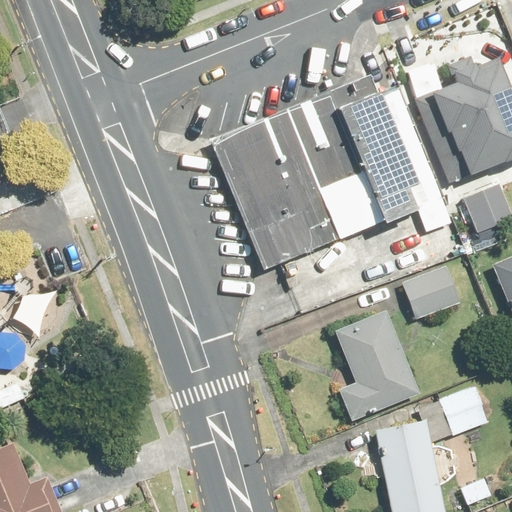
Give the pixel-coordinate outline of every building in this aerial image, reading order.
[(414,100),(449,186),(511,160),(511,86),(501,58),(478,67),(473,54),(447,64),(449,69),(442,72),(448,87),(414,100)] [(366,80),(213,144),(217,156),(263,270),(416,207),(426,234),(452,224),(400,89),(374,99),(366,80)] [(457,198),(470,233),(506,218),(493,184),(457,198)] [(511,253),(484,266),(511,329),(511,253)] [(397,285),(412,323),(457,304),(441,267),(397,285)] [(332,390),(344,419),(413,391),(380,310),(327,332),(348,383),(332,390)] [(433,402),(447,437),(487,420),(473,385),(433,402)] [(369,429),(383,511),(435,511),(419,420),(369,429)] [(0,511),(52,511),(38,479),(26,485),(8,442),(0,444),(0,511)] [(478,475),(452,487),(462,507),(488,494),(478,475)]
